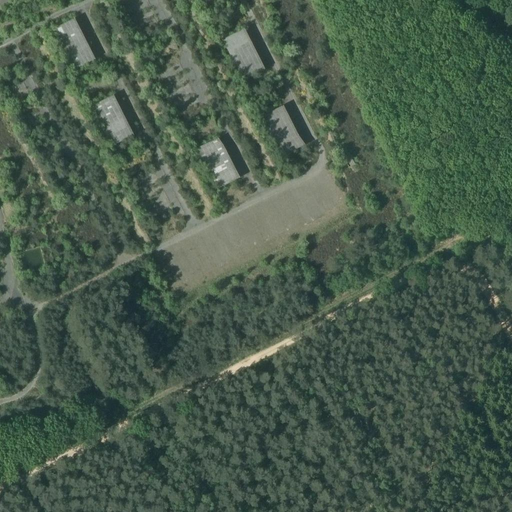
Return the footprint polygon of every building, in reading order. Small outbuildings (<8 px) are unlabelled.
[(0,0),(0,9),(17,0),(0,0)] [(52,30),(72,69),(95,58),(75,18),(70,21),(52,30)] [(222,40),(242,80),(267,68),(246,28),(222,40)] [(90,106),(110,146),(133,135),(113,94),(90,106)] [(262,120),(281,159),(306,147),(286,108),(262,120)] [(197,153),(217,191),(239,180),(220,141),(197,153)]
